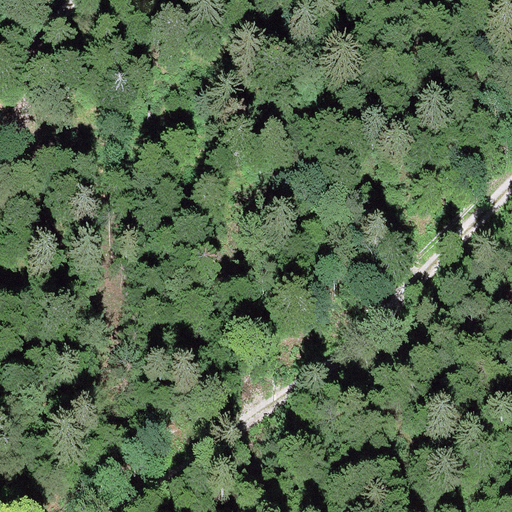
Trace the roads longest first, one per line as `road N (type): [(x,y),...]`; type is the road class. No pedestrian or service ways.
road 1 (track): [(116,511),(338,357),(511,181)]
road 2 (track): [(79,0),(55,27),(0,163)]
